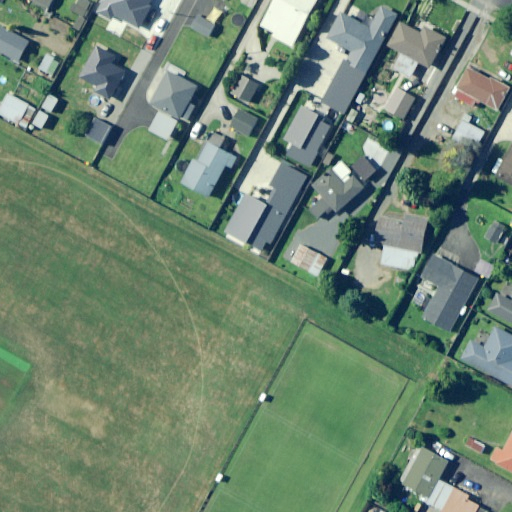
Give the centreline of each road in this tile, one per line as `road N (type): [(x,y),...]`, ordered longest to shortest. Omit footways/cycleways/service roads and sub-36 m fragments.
road 1 (unknown): [(371,226),(483,0)]
road 2 (unknown): [(180,0),(116,118)]
